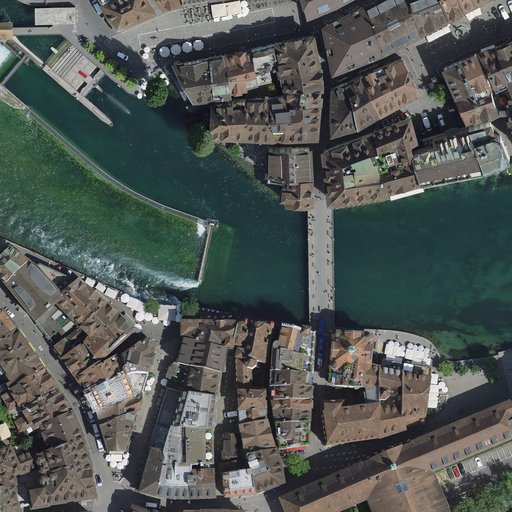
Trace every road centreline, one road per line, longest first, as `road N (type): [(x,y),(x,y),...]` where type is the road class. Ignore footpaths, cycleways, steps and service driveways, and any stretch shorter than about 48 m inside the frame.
road 1 (residential): [(0,299),(72,391),(111,505)]
road 2 (residential): [(111,505),(131,475),(170,330)]
